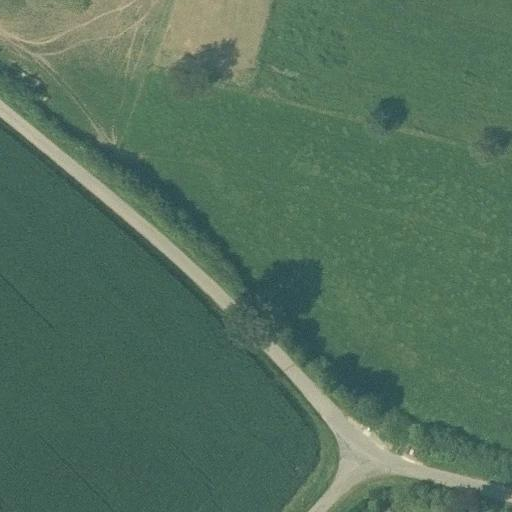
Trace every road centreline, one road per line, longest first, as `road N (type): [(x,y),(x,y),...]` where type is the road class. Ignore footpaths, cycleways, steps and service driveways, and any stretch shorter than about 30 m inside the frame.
road 1 (unclassified): [(368,453),(114,197),(0,107)]
road 2 (unclassified): [(511,496),(368,453)]
